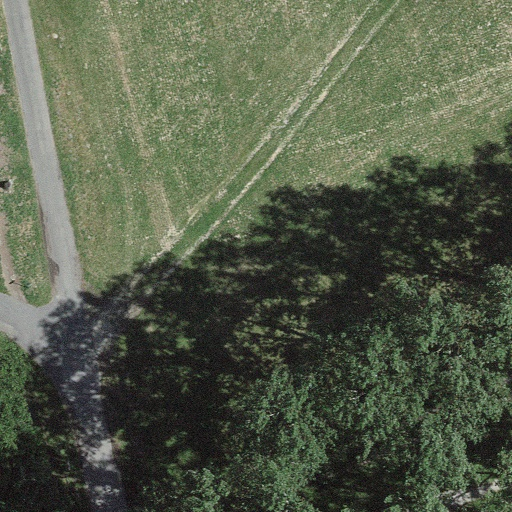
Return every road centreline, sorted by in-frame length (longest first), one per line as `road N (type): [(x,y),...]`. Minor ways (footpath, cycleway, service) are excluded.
road 1 (track): [(78,355),(331,89),(400,0)]
road 2 (track): [(78,355),(15,0)]
road 3 (track): [(104,511),(78,355)]
